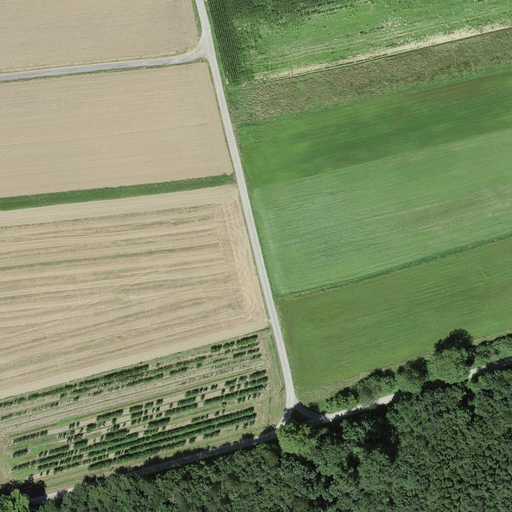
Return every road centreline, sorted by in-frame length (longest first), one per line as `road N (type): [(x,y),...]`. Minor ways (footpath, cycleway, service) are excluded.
road 1 (track): [(511,361),(0,509)]
road 2 (track): [(296,426),(197,0)]
road 3 (track): [(210,53),(0,77)]
